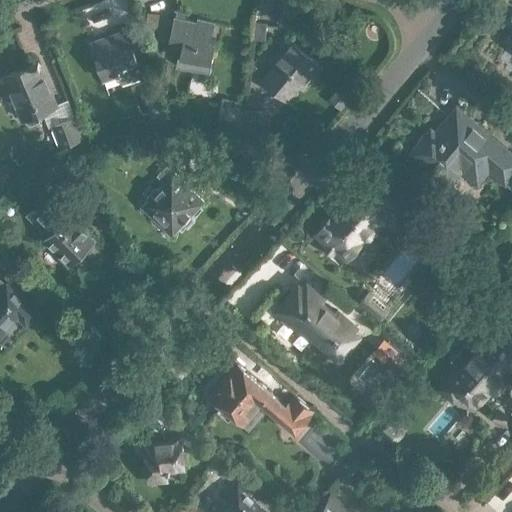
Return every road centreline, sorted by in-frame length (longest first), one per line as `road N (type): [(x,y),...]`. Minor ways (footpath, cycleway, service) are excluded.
road 1 (residential): [(201,287),(418,51),(450,3)]
road 2 (residential): [(464,511),(361,432),(201,287)]
road 3 (residential): [(34,461),(201,287)]
